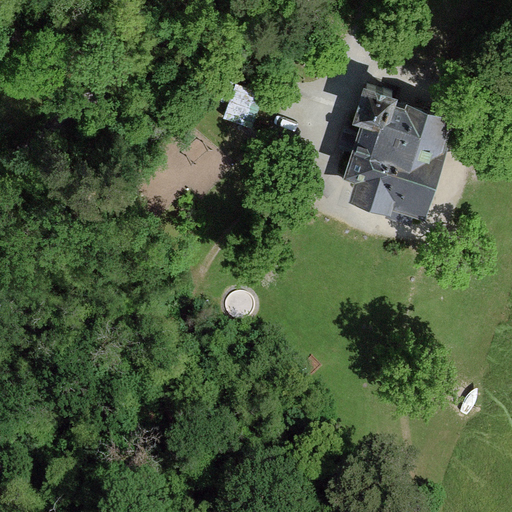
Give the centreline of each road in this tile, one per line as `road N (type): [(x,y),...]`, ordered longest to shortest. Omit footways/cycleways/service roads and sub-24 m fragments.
road 1 (track): [(318,181),(252,210),(212,256),(180,329),(172,389)]
road 2 (residential): [(208,0),(0,168)]
